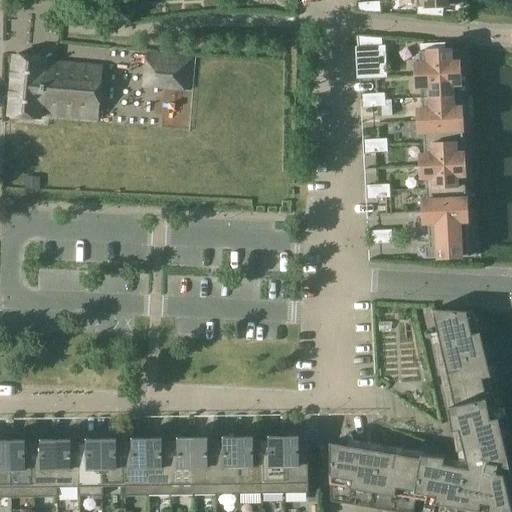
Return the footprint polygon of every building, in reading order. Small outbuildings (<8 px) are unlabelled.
[(463,5),(462,0),(416,0),(417,8),(421,8),(420,12),(440,14),(441,6),(463,5)] [(356,4),(356,11),(380,13),(380,2),(356,4)] [(382,47),(381,38),(357,36),(358,48),(382,47)] [(416,64),(416,75),(467,73),(466,49),(443,50),(443,46),(423,47),(423,52),(419,52),(420,64),(416,64)] [(102,67),(45,62),(45,58),(14,55),(9,116),(40,119),(40,114),(98,119),(102,67)] [(192,59),(147,55),(147,63),(183,65),(182,88),(190,89),(192,59)] [(421,87),(422,98),(468,96),(467,73),(416,75),(417,87),(421,87)] [(384,93),(373,94),(373,107),(385,106),(384,93)] [(373,107),(373,94),(360,95),(361,107),(373,107)] [(418,110),(419,121),(469,118),(468,96),(422,98),(422,109),(418,110)] [(423,132),(424,143),(470,141),(469,118),(419,121),(419,132),(423,132)] [(387,139),(375,140),(376,152),(387,152),(387,139)] [(376,152),(375,140),(362,140),(363,153),(376,152)] [(421,155),(421,166),(472,164),(470,141),(424,143),(424,155),(421,155)] [(473,188),(472,164),(421,166),(422,178),(426,178),(426,189),(465,187),(465,188),(473,188)] [(378,198),(377,185),(365,186),(366,199),(378,198)] [(377,185),(378,198),(390,197),(389,185),(377,185)] [(467,209),(465,188),(465,187),(426,189),(427,200),(423,200),(423,212),(467,210),(467,209)] [(474,209),(467,209),(467,210),(423,212),(424,224),(428,223),(429,246),(425,246),(426,259),(476,256),(474,209)] [(391,230),(379,231),(380,244),(392,243),(391,230)] [(367,231),(368,244),(380,244),(379,231),(367,231)] [(509,466),(510,466),(474,312),(432,310),(462,439),(453,437),(449,458),(455,459),(454,464),(330,443),(331,502),(391,511),(414,511),(417,499),(425,500),(481,510),(482,503),(490,504),(489,511),(494,511),(511,511),(511,505),(511,502),(505,473),(499,472),(497,472),(498,464),(508,466),(509,466)] [(261,440),(262,494),(284,494),(284,436),(269,436),(269,440),(261,440)] [(284,436),(284,494),(309,493),(308,439),(299,439),(299,436),(284,436)] [(170,441),(170,495),(193,495),(192,437),(178,438),(178,441),(170,441)] [(192,437),(193,495),(216,495),(215,441),(208,441),(208,437),(192,437)] [(215,441),(216,495),(239,494),(238,437),(224,437),(224,441),(215,441)] [(238,437),(239,494),(262,494),(261,440),(253,440),(253,437),(238,437)] [(148,496),(147,438),(132,438),(132,442),(124,442),(125,486),(124,486),(125,496),(148,496)] [(147,438),(148,496),(170,495),(170,441),(162,442),(162,438),(147,438)] [(79,487),(78,443),(71,443),(71,439),(56,440),(56,487),(79,487)] [(102,486),(101,439),(87,439),(87,443),(78,443),(79,487),(79,496),(102,496),(102,486)] [(125,486),(124,442),(117,442),(117,439),(101,439),(102,486),(124,486),(125,486)] [(11,498),(11,440),(0,440),(0,497),(8,498),(11,498)] [(34,497),(33,443),(26,443),(25,440),(11,440),(11,498),(34,497)] [(56,487),(56,440),(41,440),(41,443),(33,443),(34,497),(56,497),(56,487)]
